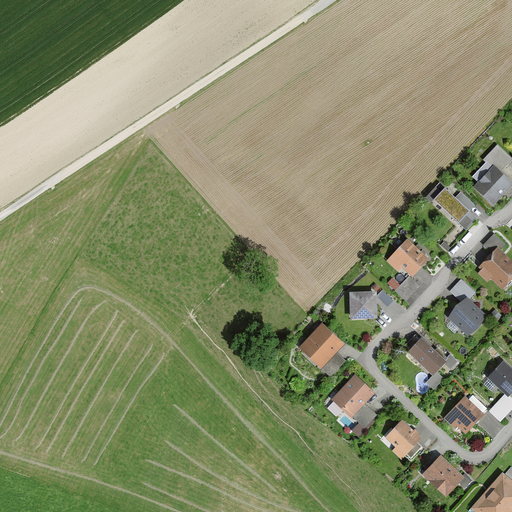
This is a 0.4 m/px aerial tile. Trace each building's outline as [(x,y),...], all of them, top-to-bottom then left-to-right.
[(511,163),(511,160),(497,147),(482,163),(485,166),(471,180),(476,185),(472,190),(492,208),(511,187),(511,185),(501,175),(511,163)] [(454,201),(443,191),(431,205),(457,228),(475,209),(460,195),(454,201)] [(405,243),(386,264),(398,276),(402,271),(412,280),(427,264),(405,243)] [(511,279),(511,265),(495,251),(477,271),(480,273),(477,276),(488,285),(491,282),(501,291),(511,279)] [(375,295),(348,296),(349,321),(376,320),(375,295)] [(485,318),(464,300),(447,321),(469,338),(485,318)] [(298,350),(321,371),(343,347),(320,326),(298,350)] [(446,363),(421,339),(407,354),(433,378),(446,363)] [(511,393),(511,371),(501,363),(486,381),(507,399),(511,393)] [(332,402),(352,420),(374,396),(354,378),(332,402)] [(483,417),(463,399),(442,421),(454,432),(457,428),(466,436),(483,417)] [(392,454),(401,462),(422,440),(402,422),(384,440),(395,450),(392,454)] [(421,478),(446,500),(464,479),(439,457),(421,478)] [(470,510),(472,511),(511,511),(511,483),(501,474),(470,510)]
